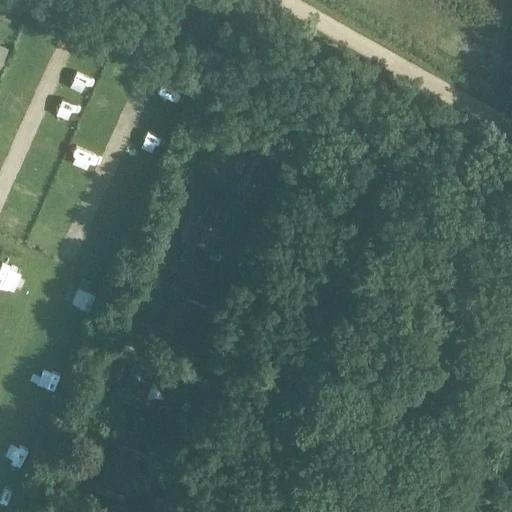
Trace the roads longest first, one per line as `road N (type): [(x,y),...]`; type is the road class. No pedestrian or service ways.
road 1 (unknown): [(145,511),(296,175),(319,153),(350,143),(398,61)]
road 2 (track): [(289,0),(511,126)]
